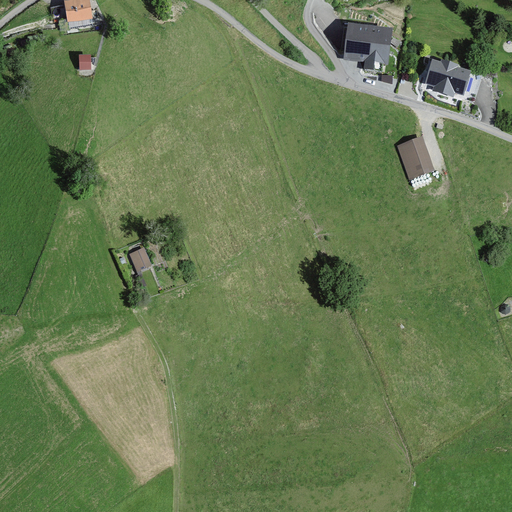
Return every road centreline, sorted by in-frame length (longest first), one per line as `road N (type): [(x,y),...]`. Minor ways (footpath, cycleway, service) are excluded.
road 1 (unclassified): [(511,137),(307,69),(198,0)]
road 2 (track): [(133,306),(169,383),(175,511)]
